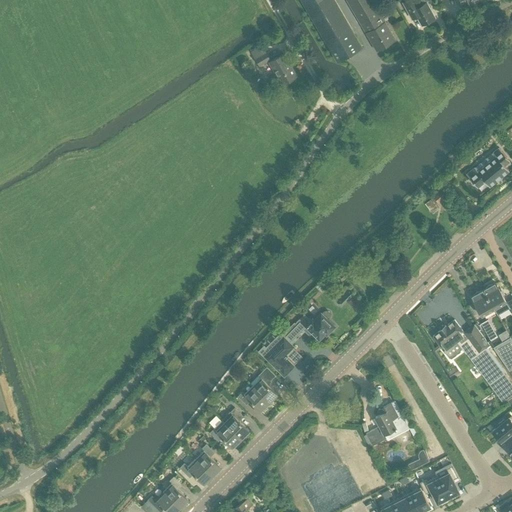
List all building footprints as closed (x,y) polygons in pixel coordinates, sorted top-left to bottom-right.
[(338,61),(362,47),(333,0),(311,0),(304,4),(338,61)] [(346,0),(376,51),(395,39),(372,0),(346,0)] [(405,0),(402,2),(409,15),(414,12),(422,25),(424,25),(427,23),(429,21),(435,18),(428,4),(432,2),(430,0),(405,0)] [(260,66),(270,60),(262,46),(252,52),(260,66)] [(297,76),(284,54),(270,62),(282,84),(297,76)] [(504,165),(510,160),(499,147),(493,152),(496,156),(478,171),(475,167),(467,174),(477,187),(485,181),(490,186),(509,170),(504,165)] [(436,204),(444,197),(448,195),(441,187),(429,196),(436,204)] [(344,270),(339,275),(344,280),(349,275),(344,270)] [(496,283),(483,290),(494,309),(497,315),(510,308),(511,312),(511,298),(506,302),(496,283)] [(482,316),(494,309),(483,290),(471,297),(482,316)] [(264,356),(274,367),(276,365),(285,375),(293,367),(292,366),(301,356),(293,348),(294,347),(291,344),(304,331),(309,336),(313,332),(319,338),(325,332),(326,333),(328,332),(330,332),(332,329),(332,327),(334,326),(327,319),(329,318),(329,317),(329,316),(329,314),(329,313),(328,312),(327,312),(325,312),(324,312),(323,312),(322,313),(321,312),(313,320),(312,318),(310,320),(304,315),(295,324),(294,323),(288,329),(283,335),(284,336),(264,356)] [(511,396),(511,383),(504,373),(485,347),(489,344),(474,324),(463,332),(462,331),(454,320),(446,326),(445,325),(444,326),(442,325),(439,327),(439,330),(439,331),(432,336),(439,345),(433,350),(452,378),(452,379),(461,373),(456,365),(450,370),(438,351),(442,347),(444,349),(456,340),(489,384),(503,403),(511,396)] [(490,340),(497,337),(488,320),(481,323),(490,340)] [(511,339),(510,336),(510,337),(493,347),(509,371),(510,371),(506,365),(511,362),(511,339)] [(275,375),(266,366),(250,383),(253,387),(269,402),(277,394),(267,384),(275,375)] [(260,410),(269,402),(253,387),(245,395),(242,391),(237,395),(246,404),(250,400),(260,410)] [(409,428),(394,400),(378,409),(380,414),(375,417),(380,426),(366,433),(372,445),(386,438),(387,440),(409,428)] [(222,421),(241,439),(249,431),(239,421),(243,417),(234,408),(222,420),(222,421)] [(499,425),(492,431),(501,441),(511,432),(511,433),(511,417),(511,416),(505,420),(504,419),(498,424),(499,425)] [(232,447),(241,439),(222,421),(214,429),(214,428),(209,433),(218,441),(222,437),(232,447)] [(413,436),(417,433),(413,426),(409,428),(413,436)] [(210,457),(214,453),(206,444),(202,449),(203,450),(196,458),(212,475),(220,467),(210,457)] [(419,459),(408,464),(410,468),(411,470),(429,461),(428,459),(423,449),(420,451),(419,452),(418,454),(418,456),(419,459)] [(204,483),(212,475),(196,458),(188,466),(184,463),(179,467),(190,478),(194,473),(204,483)] [(438,476),(437,476),(449,499),(456,495),(456,493),(458,492),(459,492),(453,481),(453,480),(458,477),(453,467),(453,465),(446,469),(448,473),(439,478),(438,476)] [(426,479),(420,482),(426,494),(431,491),(434,495),(438,503),(438,502),(441,501),(441,502),(449,499),(437,476),(431,479),(427,481),(426,479)] [(178,489),(182,485),(173,477),(169,481),(173,485),(165,492),(180,507),(188,499),(178,489)] [(411,492),(410,492),(420,511),(430,506),(420,487),(411,492)] [(152,495),(147,500),(159,511),(163,511),(165,510),(167,511),(174,511),(180,507),(165,492),(157,500),(152,495)] [(410,492),(401,497),(408,511),(418,511),(420,511),(410,492)] [(396,500),(391,502),(396,511),(408,511),(401,497),(396,500)] [(233,511),(247,511),(246,509),(252,504),(249,499),(232,510),(233,511)] [(396,511),(391,502),(381,507),(383,511),(396,511)] [(503,511),(501,511),(511,511),(511,503),(509,506),(506,502),(500,507),(503,511)]
